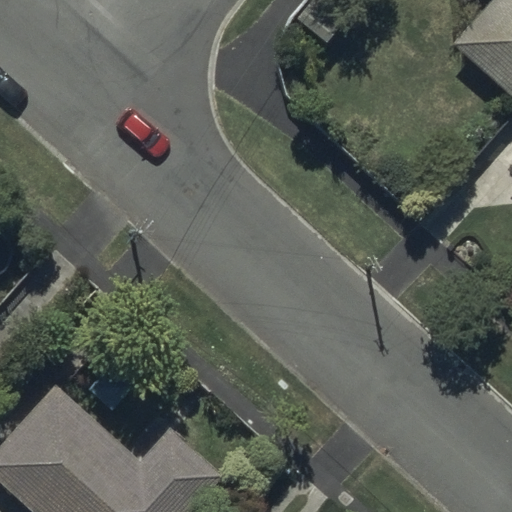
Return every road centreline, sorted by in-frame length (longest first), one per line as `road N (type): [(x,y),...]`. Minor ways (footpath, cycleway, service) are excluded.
road 1 (residential): [(511,489),(76,92)]
road 2 (residential): [(76,92),(159,0)]
